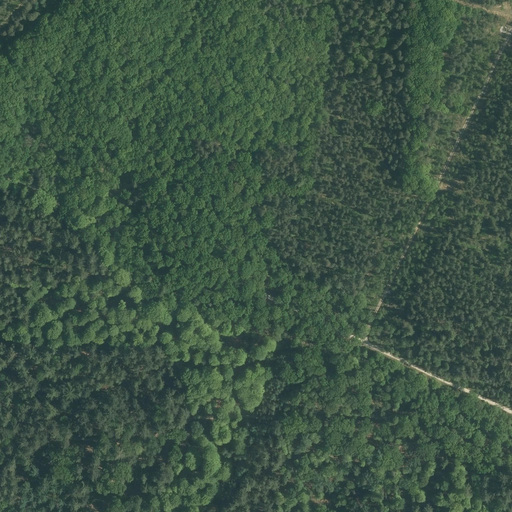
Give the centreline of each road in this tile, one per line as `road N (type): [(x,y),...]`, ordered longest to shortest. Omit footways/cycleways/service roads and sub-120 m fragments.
road 1 (track): [(474,394),(408,419),(226,414),(0,449)]
road 2 (track): [(360,340),(0,174)]
road 3 (track): [(360,340),(511,32)]
road 4 (track): [(155,511),(186,420),(181,366),(160,318),(98,242),(86,212)]
road 5 (track): [(474,394),(360,340)]
